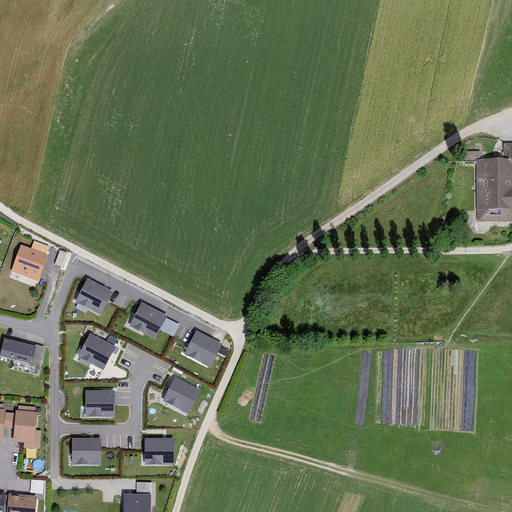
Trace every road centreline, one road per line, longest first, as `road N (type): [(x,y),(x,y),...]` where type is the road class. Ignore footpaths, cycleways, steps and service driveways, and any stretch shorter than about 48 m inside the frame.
road 1 (unclassified): [(176,511),(243,328),(274,273),(375,191),(511,111)]
road 2 (track): [(243,328),(0,207)]
